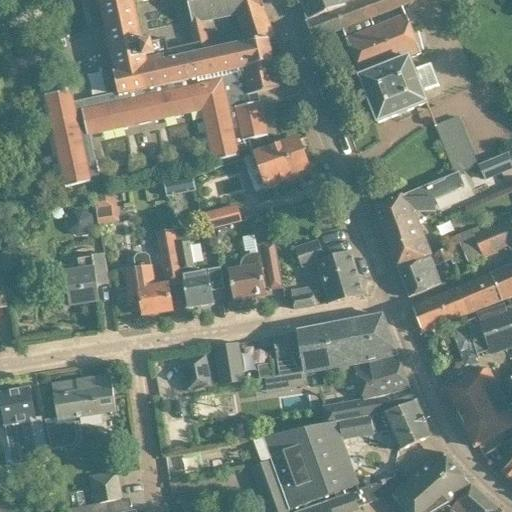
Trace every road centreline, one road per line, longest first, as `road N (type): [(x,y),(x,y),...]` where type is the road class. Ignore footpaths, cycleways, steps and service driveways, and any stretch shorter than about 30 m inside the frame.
road 1 (residential): [(283,0),(392,302)]
road 2 (residential): [(132,344),(392,302)]
road 3 (residential): [(392,302),(452,439),(511,505)]
road 4 (residential): [(158,511),(132,344)]
road 5 (residential): [(0,365),(132,344)]
